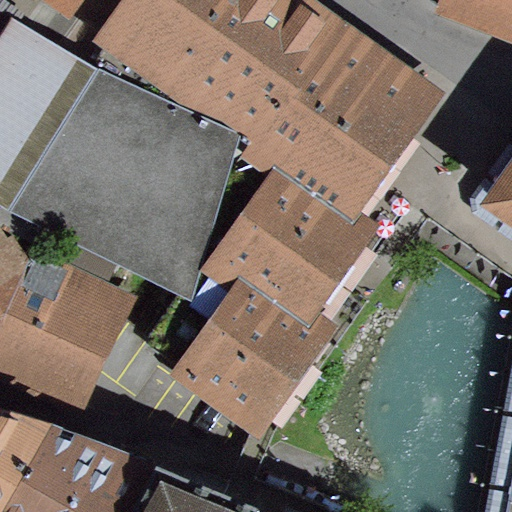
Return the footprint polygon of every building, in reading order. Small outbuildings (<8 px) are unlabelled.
[(0,0),(0,6),(8,11),(15,15),(22,4),(16,0),(0,0)] [(106,36),(93,59),(100,63),(232,119),(358,200),(443,83),(328,0),(113,0),(94,27),(106,36)] [(511,0),(436,0),(433,8),(511,38),(511,0)] [(100,63),(93,59),(15,15),(8,11),(0,24),(0,218),(3,219),(100,63)] [(100,63),(3,219),(33,234),(39,221),(69,235),(60,256),(113,279),(122,258),(179,283),(232,119),(100,63)] [(179,283),(180,284),(142,337),(170,358),(168,361),(256,425),(338,312),(320,298),(380,216),(358,200),(232,119),(179,283)] [(511,237),(511,351),(483,511),(511,511),(511,135),(469,194),(470,207),(511,237)] [(0,318),(26,259),(0,223),(0,318)] [(60,256),(33,244),(26,259),(0,318),(0,371),(83,408),(136,289),(113,279),(60,256)] [(0,498),(52,408),(0,391),(0,498)] [(52,408),(0,498),(0,511),(127,511),(165,444),(52,408)] [(132,511),(261,511),(262,511),(158,466),(132,511)]
